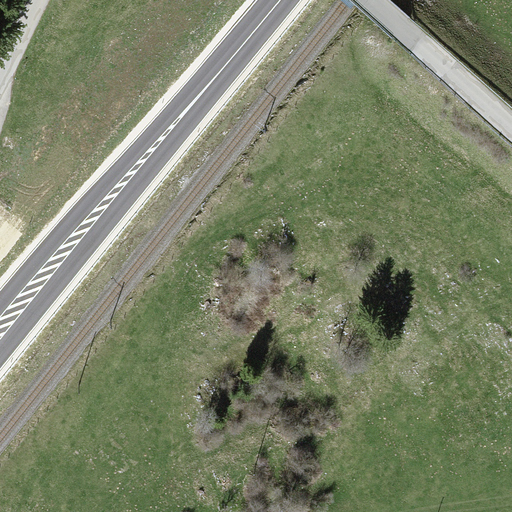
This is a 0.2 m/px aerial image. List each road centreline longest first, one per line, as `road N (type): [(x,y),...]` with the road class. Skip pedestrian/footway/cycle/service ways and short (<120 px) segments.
road 1 (primary): [(274,0),(0,341)]
road 2 (unclassified): [(371,0),(511,126)]
